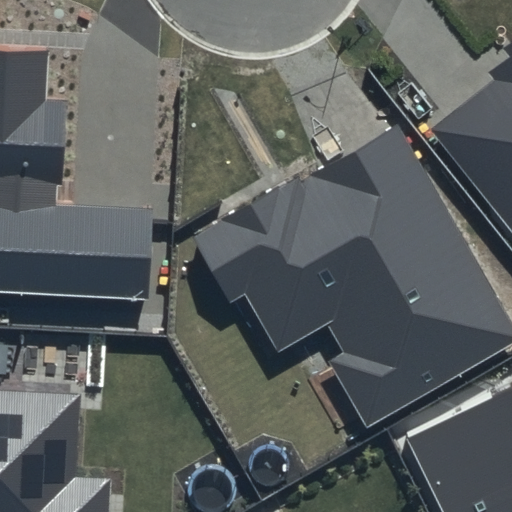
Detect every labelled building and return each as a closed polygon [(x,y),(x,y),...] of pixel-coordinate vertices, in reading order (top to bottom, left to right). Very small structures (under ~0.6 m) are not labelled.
[(511,37),(502,46),(508,54),(486,71),(494,81),(431,131),(511,234),(511,37)] [(0,290),(148,298),(152,208),(65,204),(71,97),(47,96),(50,48),(0,45),(0,290)] [(511,315),(401,120),(194,238),(230,300),(245,292),(278,350),(325,323),(342,352),(326,362),(365,431),(511,347),(511,315)] [(511,511),(511,386),(405,440),(441,511),(511,511)] [(0,511),(108,511),(110,479),(75,478),(79,396),(0,391),(0,511)]
